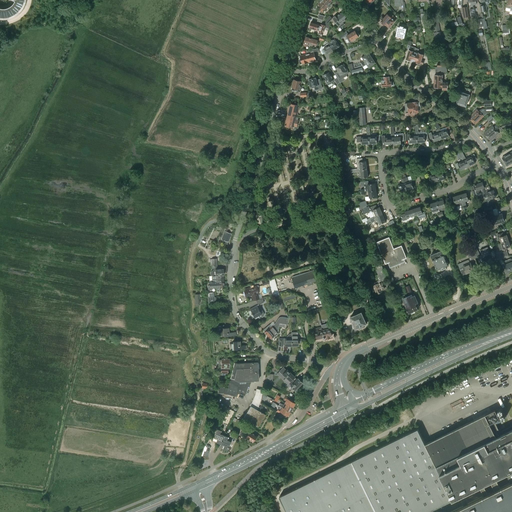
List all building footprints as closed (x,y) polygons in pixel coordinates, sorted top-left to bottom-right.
[(8,19),(12,18),(16,15),(20,12),(23,9),(25,5),(26,0),(0,0),(0,19),(3,19),(8,19)] [(320,9),(322,11),(324,9),(325,9),(328,6),(329,6),(331,4),(330,3),(332,1),(331,0),(320,0),(320,2),(318,4),(322,7),(320,9)] [(473,5),(472,0),(467,0),(468,2),(470,2),(471,5),(472,5),(473,8),(470,9),(471,17),(476,16),(474,5),(473,5)] [(346,19),(348,18),(344,12),(340,15),(340,14),(333,19),(338,26),(346,20),(346,19)] [(381,21),(385,25),(385,24),(389,27),(395,21),(393,19),(395,18),(390,13),(388,15),(387,14),(384,18),(382,16),(379,19),(382,21),(381,21)] [(435,32),(435,35),(439,34),(438,32),(440,31),(438,19),(433,20),(434,26),(432,27),(433,33),(435,32)] [(329,25),(328,24),(326,22),(325,25),(321,24),(321,25),(312,22),(309,28),(317,30),(319,31),(319,32),(323,33),(325,27),(328,29),(329,25)] [(396,38),(403,40),(404,37),(406,29),(403,28),(403,27),(401,26),(400,27),(398,27),(398,29),(396,29),(395,31),(397,32),(396,36),(396,38)] [(346,36),(347,39),(349,42),(351,41),(352,41),(353,41),(354,40),(354,39),(359,37),(358,36),(359,36),(357,33),(355,31),(348,35),(346,36)] [(328,43),(330,45),(333,50),(339,46),(336,41),(339,39),(336,34),(333,36),(335,38),(328,43)] [(303,45),(308,46),(308,45),(312,46),(313,44),(316,45),(317,41),(306,37),(303,45)] [(411,60),(413,60),(417,49),(410,46),(412,42),(409,42),(406,49),(409,49),(406,59),(407,59),(407,60),(409,61),(409,60),(410,60),(411,60)] [(333,50),(330,45),(323,49),(327,54),(333,50)] [(417,49),(413,60),(416,61),(416,62),(420,64),(420,63),(422,64),(424,61),(421,60),(424,53),(420,51),(419,53),(418,52),(419,49),(417,49)] [(308,54),(308,57),(308,58),(307,58),(308,62),(309,62),(309,63),(312,62),(312,61),(316,60),(314,52),(311,53),(310,50),(307,51),(308,54)] [(360,62),(361,65),(372,58),(370,55),(371,55),(370,53),(369,53),(369,52),(362,57),(364,60),(362,61),(360,62)] [(308,57),(308,54),(300,56),(301,60),(299,61),(300,64),(302,64),(308,62),(307,58),(308,58),(308,57)] [(372,58),(361,65),(363,67),(367,64),(369,67),(376,63),(375,62),(374,60),(372,58)] [(336,68),(341,77),(348,73),(343,64),(343,65),(342,64),(341,65),(341,66),(339,67),(337,67),(337,68),(336,68)] [(323,75),(325,80),(326,82),(327,82),(327,83),(328,85),(334,82),(333,80),(329,72),(326,74),(326,73),(324,74),(324,75),(323,75)] [(448,83),(442,83),(442,75),(434,75),(434,87),(442,88),(442,90),(447,90),(447,87),(448,83)] [(382,80),(383,87),(391,86),(394,86),(393,81),(391,82),(390,82),(389,77),(382,77),(382,80)] [(310,80),(309,80),(311,88),(314,87),(315,89),(318,88),(316,78),(312,79),(312,78),(310,79),(310,80)] [(299,86),(301,82),(298,81),(298,80),(295,79),(295,80),(294,80),(293,84),(292,84),(292,86),(292,87),(292,88),(292,90),(300,92),(301,87),(299,86)] [(467,90),(461,88),(460,91),(456,103),(466,106),(470,94),(469,94),(471,89),(467,88),(467,90)] [(407,103),(407,104),(405,104),(406,117),(414,116),(414,114),(417,114),(417,113),(418,112),(419,112),(418,109),(421,108),(420,106),(419,102),(417,102),(416,101),(414,101),(413,102),(413,103),(407,103)] [(289,109),(288,114),(295,116),(296,114),(297,114),(298,107),(297,107),(298,105),(290,104),(290,105),(289,105),(288,109),(289,109)] [(468,118),(472,121),(478,114),(480,112),(483,110),(481,108),(479,111),(477,109),(468,118)] [(478,114),(472,121),(475,125),(484,116),(487,113),(489,113),(487,111),(486,112),(484,110),(483,110),(480,112),(478,114)] [(295,116),(288,114),(287,120),(286,120),(285,124),(286,125),(285,126),(291,127),(291,130),(292,130),(296,130),(298,120),(295,119),(295,116)] [(483,134),(486,137),(496,129),(498,127),(496,125),(494,127),(493,126),(483,134)] [(439,126),(436,127),(437,130),(436,130),(437,133),(432,135),(431,132),(428,133),(430,139),(433,138),(434,142),(441,139),(439,133),(438,130),(440,129),(439,126)] [(441,132),(440,129),(438,130),(439,133),(441,139),(449,136),(448,133),(451,132),(449,126),(446,127),(447,130),(441,132)] [(496,129),(486,137),(490,141),(499,133),(496,129)] [(370,130),(367,131),(367,137),(361,137),(361,136),(357,137),(357,142),(361,142),(361,144),(369,144),(369,141),(368,134),(370,134),(370,130)] [(418,130),(415,130),(415,136),(409,136),(409,143),(417,143),(416,133),(418,133),(418,132),(418,130)] [(394,131),(391,131),(391,137),(385,137),(385,136),(381,136),(381,142),(385,142),(385,145),(393,144),(393,134),(394,134),(394,131)] [(419,132),(418,132),(418,133),(416,133),(417,143),(425,142),(425,140),(428,140),(427,133),(424,134),(424,135),(419,135),(419,132)] [(403,133),(393,134),(393,144),(401,144),(401,141),(404,141),(403,133)] [(370,137),(370,134),(368,134),(369,141),(369,144),(377,143),(377,140),(380,140),(380,136),(377,136),(370,137)] [(511,151),(502,157),(504,162),(511,157),(511,151)] [(461,154),(460,155),(463,161),(458,164),(457,162),(454,164),(457,169),(460,168),(461,170),(468,166),(463,157),(465,157),(463,154),(462,155),(461,154)] [(466,159),(465,157),(463,157),(468,166),(475,163),(474,160),(477,159),(474,154),(471,155),(472,156),(466,159)] [(360,168),(357,169),(357,170),(367,169),(366,161),(359,162),(360,168)] [(438,167),(434,169),(436,177),(438,181),(445,178),(443,172),(440,173),(438,167)] [(353,170),(354,172),(360,171),(361,178),(368,177),(367,169),(357,170),(357,169),(354,169),(354,170),(353,170)] [(436,177),(434,169),(430,170),(432,175),(429,176),(431,183),(438,181),(436,177)] [(403,178),(406,188),(407,190),(414,188),(413,187),(414,187),(413,184),(412,184),(411,181),(409,182),(408,177),(406,177),(405,176),(403,177),(403,178)] [(406,188),(403,178),(401,179),(402,184),(398,185),(400,192),(407,190),(406,188)] [(365,191),(369,191),(376,190),(375,183),(369,184),(368,181),(360,182),(361,186),(364,186),(364,189),(361,190),(361,192),(365,191)] [(482,192),(482,194),(486,193),(486,190),(483,182),(474,185),(476,190),(475,191),(475,190),(472,191),(471,191),(473,197),(477,196),(476,194),(482,192)] [(486,193),(482,194),(484,198),(485,198),(486,201),(488,207),(491,206),(489,199),(491,199),(496,197),(493,190),(489,191),(488,189),(486,190),(486,193)] [(376,190),(369,191),(370,198),(377,197),(376,190)] [(460,195),(463,205),(464,209),(468,207),(466,204),(465,201),(469,200),(467,193),(460,195)] [(456,204),(457,206),(461,205),(461,206),(463,205),(460,195),(453,197),(455,204),(456,204)] [(444,200),(437,202),(439,209),(441,208),(442,210),(446,209),(444,200)] [(439,209),(437,202),(430,204),(432,211),(433,213),(440,211),(439,209)] [(375,216),(373,217),(374,218),(383,214),(380,207),(377,208),(376,205),(370,207),(369,206),(367,207),(366,205),(360,207),(359,207),(360,210),(360,209),(360,210),(361,210),(363,215),(373,210),(375,216)] [(420,207),(413,209),(414,213),(415,215),(419,214),(420,218),(427,216),(425,212),(422,213),(420,207)] [(414,213),(413,209),(405,212),(405,214),(401,215),(403,220),(407,218),(415,215),(414,213)] [(495,216),(493,210),(486,212),(482,213),(484,219),(487,218),(495,216)] [(371,221),(368,222),(368,221),(366,221),(368,224),(377,220),(379,224),(386,222),(383,214),(374,218),(373,217),(371,218),(371,219),(370,219),(371,221)] [(491,218),(492,221),(493,224),(495,223),(496,224),(497,223),(497,224),(499,223),(499,222),(504,221),(504,220),(504,219),(504,218),(503,218),(502,214),(494,217),(493,217),(494,217),(491,218)] [(231,233),(224,231),(221,239),(228,242),(231,233)] [(435,232),(430,234),(435,244),(439,242),(435,232)] [(500,239),(501,243),(509,240),(508,236),(507,237),(506,235),(503,236),(502,233),(497,234),(499,239),(500,239)] [(389,262),(391,266),(403,261),(403,259),(407,258),(402,245),(394,248),(389,237),(377,242),(385,264),(389,262)] [(509,240),(501,243),(504,251),(506,250),(506,248),(510,246),(510,244),(509,240)] [(480,250),(481,253),(484,260),(492,257),(489,250),(488,250),(487,247),(480,250)] [(472,250),(473,253),(475,258),(480,256),(477,248),(472,250)] [(473,253),(472,250),(471,249),(466,252),(470,260),(475,258),(473,253)] [(437,270),(437,269),(440,268),(441,270),(446,268),(445,266),(448,264),(449,264),(444,254),(443,254),(442,250),(431,255),(433,259),(432,259),(437,270)] [(211,272),(211,276),(214,276),(223,275),(224,275),(223,269),(217,269),(217,268),(216,259),(211,259),(210,260),(210,264),(212,264),(212,268),(214,268),(214,270),(211,272)] [(503,262),(508,272),(511,270),(511,261),(511,259),(503,262)] [(470,263),(468,260),(458,264),(462,275),(474,270),(470,263)] [(378,284),(373,286),(377,293),(381,291),(381,290),(384,289),(381,281),(387,279),(381,264),(376,267),(377,269),(376,270),(378,274),(376,275),(378,281),(377,282),(378,284)] [(322,268),(326,279),(332,276),(330,272),(328,266),(322,268)] [(292,278),(295,288),(309,283),(310,285),(314,284),(313,282),(322,279),(319,269),(292,278)] [(269,283),(272,295),(278,293),(274,278),(268,280),(269,283)] [(259,298),(262,297),(261,293),(258,293),(257,289),(259,288),(258,286),(244,290),(246,297),(252,295),(253,300),(259,299),(259,298)] [(278,293),(272,295),(273,297),(274,297),(276,305),(281,304),(278,293)] [(412,305),(408,296),(406,297),(405,295),(404,295),(402,296),(403,298),(406,307),(408,313),(413,311),(411,306),(412,305)] [(412,295),(408,296),(412,305),(411,306),(413,311),(418,309),(416,304),(418,303),(415,295),(412,296),(412,295)] [(333,322),(330,323),(326,324),(328,329),(323,330),(324,335),(325,335),(326,338),(326,339),(331,337),(331,335),(332,335),(330,329),(335,328),(337,327),(337,326),(338,326),(338,325),(339,324),(333,305),(329,306),(330,310),(332,317),(333,322)] [(257,306),(250,309),(254,317),(258,315),(260,318),(262,316),(263,316),(263,315),(264,314),(263,313),(262,311),(262,310),(261,310),(260,310),(260,309),(259,310),(257,306)] [(350,317),(355,328),(366,323),(361,312),(357,314),(357,313),(354,314),(355,315),(350,317)] [(278,331),(287,324),(287,318),(280,317),(279,320),(269,329),(268,329),(267,327),(263,330),(265,332),(264,332),(270,338),(271,338),(272,339),(275,336),(274,335),(278,331)] [(221,330),(222,336),(236,335),(235,332),(229,332),(229,328),(224,328),(224,325),(218,325),(218,330),(221,330)] [(324,335),(323,330),(322,327),(314,329),(315,332),(316,339),(323,337),(324,338),(325,338),(326,338),(325,335),(324,335)] [(298,339),(297,339),(297,332),(291,333),(291,339),(291,346),(298,346),(298,343),(302,343),(302,339),(298,339)] [(229,343),(233,343),(233,349),(247,349),(247,345),(240,346),(240,341),(235,341),(235,338),(229,339),(229,343)] [(225,359),(225,358),(224,358),(224,359),(222,359),(221,369),(221,373),(221,376),(226,376),(226,373),(228,373),(228,369),(229,369),(229,359),(225,359)] [(225,387),(218,386),(217,393),(224,393),(235,396),(237,391),(240,392),(245,394),(249,381),(259,381),(258,362),(238,363),(234,362),(231,374),(229,374),(228,377),(230,378),(227,388),(225,387)] [(285,381),(288,384),(294,377),(287,370),(285,372),(282,369),(279,372),(282,374),(286,378),(283,380),(285,382),(285,381)] [(294,377),(288,384),(287,385),(289,387),(292,390),(292,389),(295,391),(295,390),(296,391),(298,389),(297,388),(303,383),(297,378),(296,379),(294,377)] [(243,417),(258,426),(265,414),(259,411),(261,408),(258,406),(259,405),(261,399),(263,390),(256,389),(255,395),(252,403),(250,406),(243,417)] [(286,400),(285,402),(292,407),(295,403),(292,402),(292,401),(285,397),(284,399),(286,400)] [(278,406),(279,406),(290,412),(292,407),(285,402),(283,405),(280,403),(278,406)] [(216,409),(229,415),(233,417),(236,412),(231,410),(218,404),(216,409)] [(290,412),(279,406),(277,411),(284,415),(285,414),(287,416),(290,412)] [(426,511),(511,470),(511,425),(500,432),(494,420),(500,418),(496,409),(425,444),(418,429),(347,464),(279,497),(286,511),(426,511)] [(216,442),(221,444),(224,435),(220,434),(221,431),(217,429),(213,437),(217,439),(216,442)] [(246,437),(245,437),(248,439),(252,442),(254,439),(255,439),(256,437),(256,436),(249,431),(247,430),(246,432),(243,429),(239,435),(243,438),(245,436),(246,437)] [(224,435),(221,444),(224,445),(222,448),(227,450),(231,442),(226,440),(228,437),(224,435)] [(511,511),(511,481),(449,511),(511,511)]
